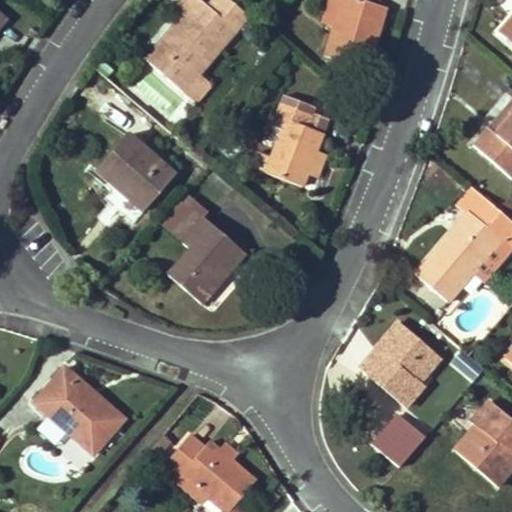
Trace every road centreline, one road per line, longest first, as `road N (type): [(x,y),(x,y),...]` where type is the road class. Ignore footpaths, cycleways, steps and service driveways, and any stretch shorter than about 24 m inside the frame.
road 1 (residential): [(461,0),(447,80),(327,308),(269,359)]
road 2 (residential): [(269,359),(198,357),(54,290)]
road 3 (residential): [(269,359),(314,489),(358,511)]
road 4 (residential): [(0,150),(95,0)]
road 5 (residential): [(54,290),(0,182)]
